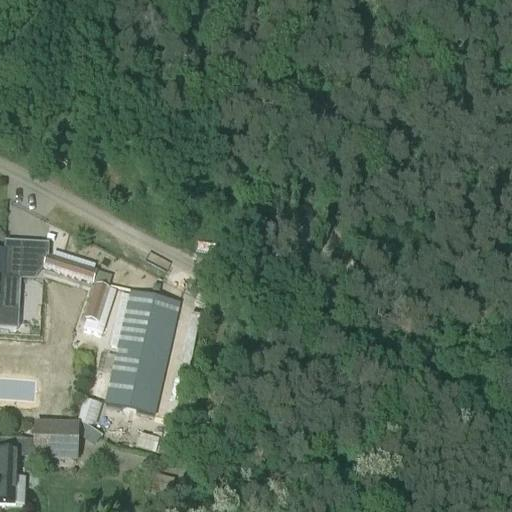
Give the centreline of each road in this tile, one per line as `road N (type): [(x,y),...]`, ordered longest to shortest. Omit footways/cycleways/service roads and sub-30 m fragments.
road 1 (unclassified): [(511,448),(0,169)]
road 2 (unclassified): [(286,0),(0,31)]
